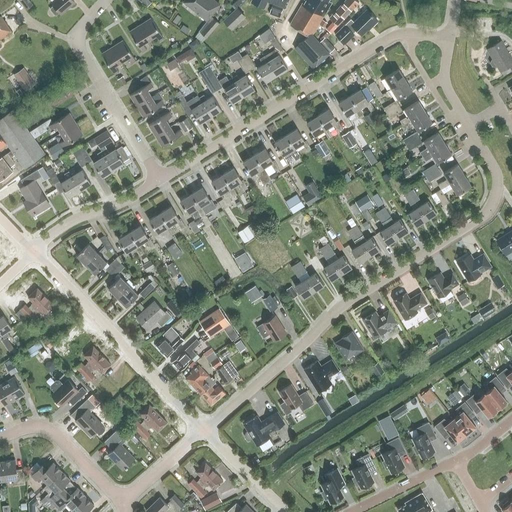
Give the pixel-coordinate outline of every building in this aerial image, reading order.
[(26,9),(32,4),(28,0),(19,0),(26,9)] [(60,14),(74,2),(72,0),(55,0),(52,3),(53,6),(51,8),(50,10),(55,15),(56,15),(59,13),(60,14)] [(207,21),(210,16),(220,4),(213,0),(212,0),(211,0),(184,0),(183,2),(206,21),(207,21)] [(285,9),(288,0),(273,0),(272,4),(271,8),(281,12),(283,8),(285,9)] [(328,9),(332,2),(328,1),(328,0),(304,0),(290,25),(308,35),(294,48),(312,69),(329,53),(311,33),(313,34),(328,8),(328,9)] [(330,33),(359,3),(355,0),(345,0),(329,18),(332,21),(326,28),(330,33)] [(245,16),(237,7),(222,21),(231,30),(245,16)] [(371,27),(377,21),(367,10),(354,22),(351,19),(335,34),(344,44),(354,34),(353,33),(356,30),(361,35),(370,26),(371,27)] [(207,21),(206,21),(198,32),(199,32),(195,37),(202,42),(205,38),(206,38),(219,23),(210,16),(207,21)] [(2,45),(0,42),(0,40),(12,33),(1,17),(0,17),(0,47),(1,47),(2,45)] [(160,41),(164,39),(151,18),(140,25),(149,40),(156,36),(160,41)] [(324,28),(327,22),(322,19),(319,25),(324,28)] [(143,44),(149,40),(140,25),(129,32),(142,52),(147,50),(143,44)] [(270,29),(262,35),(266,42),(269,40),(275,37),(270,29)] [(275,49),(277,53),(283,49),(275,37),(269,40),(275,49)] [(334,48),(325,37),(320,42),(329,52),(334,48)] [(132,64),(136,61),(123,40),(112,47),(122,62),(128,58),(132,64)] [(511,59),(501,41),(487,49),(493,59),(491,60),(490,63),(492,66),(495,67),(497,66),(500,71),(509,66),(511,71),(511,70),(511,59)] [(115,66),(122,62),(112,47),(101,54),(114,74),(119,72),(115,66)] [(232,54),(236,59),(241,56),(237,50),(232,54)] [(250,70),(255,66),(247,53),(242,57),(250,70)] [(270,53),(265,56),(268,61),(276,75),(287,68),(279,54),(273,58),(270,53)] [(276,75),(268,61),(265,56),(260,59),(262,64),(257,68),(265,82),(276,75)] [(245,73),(250,70),(242,57),(237,60),(245,73)] [(222,87),(214,74),(209,66),(204,69),(209,77),(217,90),(222,87)] [(35,84),(23,67),(13,74),(24,91),(35,84)] [(217,90),(209,77),(204,69),(198,72),(204,81),(212,93),(217,90)] [(391,88),(405,80),(399,69),(384,78),(391,88)] [(243,96),(254,89),(246,75),(239,79),(237,75),(232,78),(243,96)] [(122,76),(117,79),(121,86),(126,83),(122,76)] [(243,96),(232,78),(232,77),(227,80),(230,84),(224,88),(232,103),(243,96)] [(389,96),(394,93),(398,100),(412,91),(405,80),(391,88),(391,89),(386,92),(389,96)] [(376,97),(382,94),(374,81),(369,85),(376,97)] [(136,106),(151,97),(147,90),(153,86),(150,82),(130,95),(136,106)] [(370,112),(374,109),(369,101),(368,102),(360,89),(349,96),(357,109),(359,108),(366,104),(370,112)] [(190,107),(182,94),(180,90),(174,94),(184,110),(190,107)] [(213,95),(206,99),(203,95),(199,97),(202,102),(210,116),(221,109),(213,95)] [(364,116),(359,108),(357,109),(349,96),(338,103),(346,116),(355,111),(360,118),(364,116)] [(143,117),(164,104),(161,100),(155,103),(151,97),(136,106),(143,117)] [(210,116),(202,102),(199,97),(194,100),(197,105),(191,109),(199,123),(210,116)] [(386,113),(399,105),(396,100),(383,108),(386,113)] [(402,125),(425,111),(418,100),(404,109),(409,117),(406,118),(405,117),(399,121),(402,125)] [(390,119),(402,111),(399,105),(386,113),(390,119)] [(339,131),(343,129),(338,121),(336,122),(328,109),(317,116),(326,129),(327,128),(334,124),(339,131)] [(29,132),(13,110),(0,119),(0,134),(7,144),(12,150),(7,153),(10,158),(15,155),(24,168),(45,153),(34,139),(29,132)] [(417,131),(432,122),(425,111),(402,125),(405,130),(411,126),(410,125),(412,123),(417,131)] [(155,136),(170,127),(166,120),(172,117),(169,112),(148,125),(155,136)] [(376,119),(372,112),(363,117),(368,124),(376,119)] [(61,133),(76,123),(69,113),(48,125),(51,130),(57,126),(61,133)] [(332,136),(327,128),(326,129),(317,116),(306,123),(315,136),(323,130),(328,138),(332,136)] [(192,128),(186,118),(178,122),(185,132),(192,128)] [(47,130),(45,127),(42,123),(29,132),(34,139),(47,130)] [(62,147),(83,134),(76,123),(61,133),(65,139),(59,143),(62,147)] [(162,147),(183,134),(180,130),(174,133),(170,127),(155,136),(162,147)] [(307,151),(311,149),(306,141),(304,141),(297,129),(286,135),(294,149),(295,148),(302,143),(307,151)] [(121,146),(116,149),(115,149),(109,153),(104,145),(112,140),(107,131),(94,139),(101,151),(113,170),(124,163),(123,162),(129,158),(121,146)] [(356,144),(349,131),(341,136),(349,148),(356,144)] [(406,145),(419,137),(416,132),(403,140),(406,145)] [(422,157),(445,143),(438,132),(423,141),(427,147),(419,152),(422,157)] [(303,160),(295,148),(294,149),(286,135),(275,142),(283,155),(291,150),(299,163),(303,160)] [(409,150),(422,142),(419,137),(406,145),(409,150)] [(329,152),(322,140),(314,145),(322,157),(329,152)] [(425,161),(433,156),(437,163),(451,154),(445,143),(422,157),(425,161)] [(77,148),(86,164),(92,161),(82,145),(77,148)] [(81,167),(86,164),(77,148),(72,151),(81,167)] [(275,171),(279,168),(274,160),(273,161),(265,148),(254,155),(262,168),(264,167),(270,163),(275,171)] [(369,148),(364,152),(371,164),(377,160),(369,148)] [(316,149),(311,153),(314,158),(320,155),(316,149)] [(102,176),(113,170),(101,151),(97,153),(100,158),(93,162),(102,176)] [(14,163),(10,158),(7,153),(2,157),(0,157),(0,179),(12,171),(9,167),(14,163)] [(271,180),(264,167),(262,168),(254,155),(243,162),(251,175),(256,172),(263,185),(271,180)] [(60,158),(54,162),(57,167),(63,163),(60,158)] [(426,177),(438,169),(435,164),(422,171),(426,177)] [(450,184),(464,175),(458,164),(443,173),(447,179),(438,185),(441,189),(450,184)] [(46,173),(42,167),(38,169),(42,176),(46,173)] [(397,173),(401,179),(411,173),(407,167),(397,173)] [(54,184),(59,181),(52,168),(46,171),(54,184)] [(244,190),(248,188),(243,180),(241,180),(233,168),(222,175),(231,188),(232,187),(239,183),(244,190)] [(69,173),(80,190),(91,183),(82,169),(76,173),(74,170),(69,173)] [(429,182),(442,174),(438,169),(426,177),(429,182)] [(34,180),(41,176),(37,170),(24,178),(27,184),(20,188),(30,205),(26,207),(32,216),(49,205),(34,180)] [(69,173),(69,171),(64,174),(67,178),(60,183),(69,197),(80,190),(69,173)] [(346,173),(340,177),(344,184),(351,180),(346,173)] [(390,179),(386,173),(381,176),(385,182),(390,179)] [(237,194),(232,187),(231,188),(222,175),(211,181),(220,194),(228,189),(233,197),(237,194)] [(464,175),(450,184),(457,195),(471,186),(464,175)] [(322,197),(313,181),(305,186),(309,192),(302,196),(308,205),(322,197)] [(212,210),(216,207),(211,199),(210,200),(202,187),(191,194),(199,207),(201,206),(207,202),(212,210)] [(415,202),(419,199),(413,189),(408,192),(415,202)] [(443,205),(449,202),(441,189),(435,192),(443,205)] [(418,207),(415,202),(408,192),(404,195),(410,205),(413,210),(408,213),(416,226),(426,219),(418,207)] [(205,214),(201,206),(199,207),(191,194),(180,201),(188,214),(197,209),(201,216),(205,214)] [(305,206),(297,194),(285,201),(293,214),(305,206)] [(367,194),(354,202),(355,203),(360,211),(361,211),(361,212),(367,209),(373,204),(367,194)] [(426,219),(436,213),(428,200),(418,207),(426,219)] [(380,210),(379,210),(376,205),(372,208),(382,223),(385,228),(379,232),(387,244),(398,238),(390,225),(387,220),(380,210)] [(181,229),(185,227),(180,218),(179,219),(171,206),(160,213),(168,226),(170,225),(176,221),(181,229)] [(390,225),(398,238),(408,231),(400,218),(394,222),(391,217),(385,207),(380,210),(387,220),(390,225)] [(174,233),(170,225),(168,226),(160,213),(149,220),(157,233),(166,228),(171,235),(174,233)] [(199,230),(193,220),(188,223),(194,233),(199,230)] [(367,221),(362,224),(365,229),(370,226),(367,221)] [(252,224),(247,227),(253,236),(258,233),(252,224)] [(372,236),(366,240),(356,225),(352,228),(362,243),(370,256),(380,249),(372,236)] [(150,248),(154,246),(149,237),(148,238),(140,226),(129,232),(137,245),(139,245),(146,240),(150,248)] [(247,227),(238,233),(244,242),(253,236),(247,227)] [(370,256),(362,243),(352,228),(347,230),(357,246),(351,249),(359,262),(370,256)] [(506,254),(511,250),(511,230),(497,240),(506,254)] [(144,252),(139,245),(137,245),(129,232),(118,239),(126,252),(135,247),(140,255),(144,252)] [(107,251),(113,248),(105,235),(99,238),(107,251)] [(345,247),(339,238),(338,238),(337,237),(333,240),(340,251),(345,247)] [(182,253),(174,243),(167,248),(174,259),(182,253)] [(344,254),(338,258),(328,243),(324,246),(333,261),(341,274),(352,267),(344,254)] [(86,265),(97,253),(88,244),(77,255),(86,265)] [(341,274),(333,261),(324,246),(319,249),(328,264),(323,267),(331,280),(341,274)] [(235,258),(242,271),(252,265),(245,252),(235,258)] [(106,262),(97,253),(86,265),(95,274),(102,266),(109,273),(120,262),(116,258),(109,265),(106,262)] [(470,254),(457,262),(468,281),(469,280),(471,280),(475,278),(476,276),(482,273),(481,272),(491,266),(483,253),(474,259),(470,254)] [(147,271),(155,267),(150,260),(149,261),(147,257),(142,260),(145,263),(143,265),(147,271)] [(315,272),(309,276),(300,261),(295,263),(305,279),(313,291),(323,285),(315,272)] [(118,274),(124,267),(120,262),(109,273),(116,280),(108,288),(117,297),(132,283),(128,279),(125,282),(120,276),(118,274)] [(178,273),(172,262),(166,265),(173,276),(178,273)] [(313,291),(305,279),(295,263),(291,266),(300,282),(295,285),(303,298),(313,291)] [(440,272),(428,279),(438,297),(439,297),(441,300),(452,294),(449,290),(451,290),(450,289),(458,284),(452,273),(444,278),(440,272)] [(500,279),(496,273),(489,277),(493,284),(500,279)] [(226,281),(222,275),(214,281),(217,287),(226,281)] [(144,298),(154,287),(150,282),(139,293),(144,298)] [(138,295),(132,289),(135,286),(132,283),(117,297),(126,307),(138,295)] [(244,292),(251,302),(262,295),(255,285),(244,292)] [(298,295),(291,285),(285,289),(292,299),(298,295)] [(416,310),(427,303),(421,292),(410,299),(406,293),(394,300),(405,319),(417,312),(416,310)] [(469,302),(463,292),(456,297),(462,306),(469,302)] [(31,305),(40,314),(53,302),(44,293),(31,305)] [(278,307),(270,294),(262,299),(270,312),(278,307)] [(171,299),(165,304),(176,316),(181,311),(171,299)] [(161,326),(171,317),(166,311),(165,312),(154,301),(137,318),(147,329),(156,320),(161,326)] [(53,302),(40,314),(49,324),(62,312),(53,302)] [(495,310),(490,302),(478,310),(483,318),(495,310)] [(19,309),(32,317),(36,312),(22,304),(19,309)] [(204,330),(224,316),(219,307),(198,321),(204,330)] [(435,316),(430,307),(424,310),(430,320),(435,316)] [(363,319),(374,338),(387,330),(386,329),(396,322),(388,310),(378,316),(375,311),(363,319)] [(7,331),(11,328),(3,316),(0,317),(0,332),(1,335),(4,339),(6,337),(9,335),(7,331)] [(224,316),(204,330),(209,338),(230,324),(224,316)] [(263,322),(256,327),(263,338),(270,333),(274,340),(286,333),(275,316),(263,323),(263,322)] [(184,340),(178,333),(171,326),(162,334),(164,336),(156,344),(167,356),(176,347),(184,340)] [(354,355),(364,349),(352,331),(342,337),(342,338),(335,343),(346,360),(349,359),(348,357),(353,354),(354,355)] [(5,346),(10,343),(6,337),(4,339),(2,340),(5,346)] [(180,370),(188,362),(197,354),(192,350),(200,342),(196,339),(172,362),(180,370)] [(42,346),(40,341),(25,350),(30,357),(39,351),(38,349),(42,346)] [(10,343),(5,346),(9,352),(14,348),(10,343)] [(494,353),(499,349),(496,345),(491,349),(494,353)] [(83,358),(92,367),(104,355),(95,346),(83,358)] [(406,352),(410,358),(417,354),(413,348),(406,352)] [(92,367),(101,377),(113,365),(104,355),(92,367)] [(222,363),(217,357),(210,362),(215,368),(222,363)] [(325,365),(321,367),(317,360),(304,369),(317,390),(330,381),(328,377),(338,371),(331,359),(324,364),(325,365)] [(81,360),(76,365),(89,379),(94,375),(81,360)] [(223,365),(215,371),(224,384),(232,378),(229,374),(235,369),(229,361),(223,365)] [(384,372),(378,361),(370,366),(376,377),(384,372)] [(5,366),(11,376),(18,372),(12,362),(5,366)] [(208,389),(211,386),(208,382),(212,379),(199,365),(190,372),(191,373),(185,378),(201,394),(207,389),(208,389)] [(348,372),(349,371),(345,366),(341,368),(345,374),(345,373),(346,375),(349,373),(348,372)] [(511,370),(510,372),(505,369),(497,376),(505,386),(511,382),(511,383),(511,370)] [(14,400),(24,394),(14,376),(4,382),(14,400)] [(105,396),(119,384),(112,376),(98,388),(105,396)] [(485,393),(499,411),(506,405),(505,403),(507,402),(498,392),(503,388),(495,378),(486,384),(489,390),(485,393)] [(77,401),(87,392),(82,387),(78,390),(68,380),(62,385),(59,381),(56,380),(51,385),(51,388),(54,392),(51,395),(62,406),(72,396),(77,401)] [(0,398),(4,405),(14,400),(4,382),(0,384),(0,398)] [(470,391),(463,383),(456,388),(463,397),(470,391)] [(302,411),(313,404),(305,391),(298,395),(291,384),(279,392),(285,401),(280,404),(286,415),(292,411),(290,408),(298,404),(302,411)] [(222,395),(225,392),(218,385),(214,389),(211,386),(208,389),(207,389),(201,394),(211,405),(222,396),(222,395)] [(429,389),(420,396),(423,399),(431,392),(429,389)] [(457,391),(455,389),(447,396),(453,404),(462,397),(457,391)] [(491,417),(499,411),(485,393),(479,398),(474,395),(466,402),(475,412),(480,407),(488,417),(490,415),(491,417)] [(92,394),(88,398),(96,406),(100,402),(92,394)] [(90,412),(95,407),(96,406),(88,398),(78,408),(83,413),(75,420),(90,436),(95,431),(99,435),(101,434),(102,433),(104,431),(105,429),(101,426),(102,425),(90,412)] [(317,402),(326,416),(332,412),(323,398),(317,402)] [(134,411),(143,420),(156,408),(147,399),(134,411)] [(454,419),(468,437),(475,431),(474,429),(476,427),(468,418),(473,414),(464,403),(456,410),(458,416),(454,419)] [(394,420),(408,411),(404,404),(390,413),(394,420)] [(165,418),(156,408),(143,420),(152,430),(165,418)] [(256,444),(269,435),(268,433),(284,423),(277,412),(266,418),(267,419),(261,423),(256,415),(243,424),(248,431),(246,432),(245,434),(245,437),(246,439),(248,440),(251,440),(253,439),(256,444)] [(137,418),(132,423),(146,437),(151,432),(137,418)] [(461,442),(468,437),(454,419),(449,423),(444,420),(436,427),(445,437),(450,433),(458,442),(460,441),(461,442)] [(428,422),(416,428),(419,435),(412,438),(416,445),(413,447),(416,453),(419,452),(422,458),(425,456),(425,458),(432,455),(431,453),(434,451),(427,437),(433,434),(435,438),(436,437),(428,422)] [(387,438),(398,433),(393,424),(383,429),(387,438)] [(125,441),(122,438),(125,435),(118,428),(104,442),(112,450),(107,454),(115,462),(116,461),(123,468),(134,458),(121,445),(125,441)] [(272,443),(267,436),(258,443),(262,449),(272,443)] [(398,438),(386,443),(389,450),(382,454),(385,460),(382,462),(386,468),(388,467),(391,473),(394,471),(395,473),(402,470),(401,468),(404,466),(397,452),(403,449),(405,453),(398,438)] [(373,482),(369,472),(375,469),(368,454),(356,460),(359,466),(352,470),(355,476),(352,478),(356,485),(358,483),(361,488),(364,486),(365,488),(371,485),(370,483),(373,482)] [(256,455),(250,459),(254,465),(260,461),(256,455)] [(13,485),(24,483),(22,469),(16,469),(14,459),(3,461),(5,480),(12,479),(13,485)] [(206,461),(194,473),(203,482),(215,470),(206,461)] [(48,484),(61,471),(53,463),(46,470),(42,465),(31,475),(38,483),(43,479),(48,484)] [(343,497),(338,486),(344,483),(337,468),(325,474),(328,480),(321,484),(324,491),(322,492),(325,499),(327,497),(330,503),(333,502),(334,503),(341,500),(340,498),(343,497)] [(212,491),(224,479),(215,470),(203,482),(212,491)] [(52,504),(66,491),(62,486),(69,479),(61,471),(48,484),(43,488),(48,493),(45,496),(52,504)] [(193,475),(188,481),(202,496),(208,490),(193,475)] [(72,509),(85,496),(77,488),(70,495),(66,491),(52,504),(59,511),(67,504),(72,509)] [(207,508),(223,500),(219,490),(202,497),(207,508)] [(427,511),(432,509),(422,493),(405,503),(405,504),(397,509),(399,511),(427,511)] [(165,511),(175,511),(179,508),(184,504),(174,494),(169,499),(170,500),(166,504),(160,497),(146,510),(147,511),(162,511),(164,511),(165,511)] [(93,505),(85,496),(72,509),(68,511),(85,511),(86,511),(93,505)] [(34,497),(28,502),(28,511),(36,511),(35,505),(38,502),(34,497)] [(501,509),(503,511),(511,511),(511,503),(510,501),(510,502),(509,503),(507,501),(502,505),(504,507),(501,509)] [(253,511),(246,504),(241,509),(236,503),(226,511),(253,511)]
